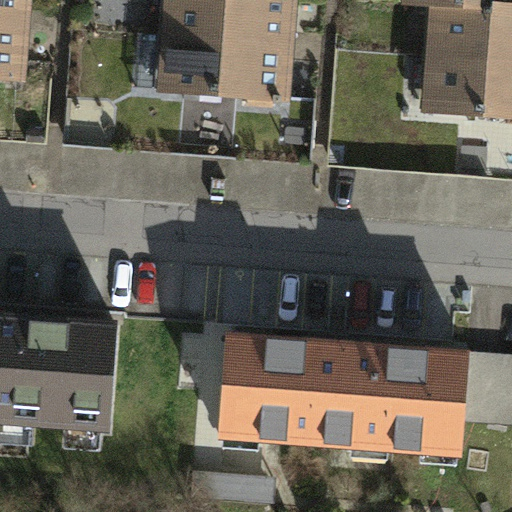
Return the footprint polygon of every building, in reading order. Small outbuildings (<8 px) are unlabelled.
[(0,0),(0,22),(21,24),(23,0),(0,0)] [(173,0),(171,36),(286,45),(288,19),(288,0),(173,0)] [(511,0),(412,0),(412,1),(440,3),(511,8),(511,0)] [(511,8),(440,3),(436,56),(511,61),(511,8)] [(21,24),(0,22),(0,76),(17,78),(19,51),(21,24)] [(284,75),(286,45),(171,36),(141,34),(137,88),(282,98),(284,75)] [(511,61),(436,56),(432,110),(511,116),(511,61)] [(0,418),(103,426),(102,430),(108,430),(116,323),(109,322),(109,327),(0,318),(0,418)] [(229,337),(222,432),(461,450),(463,420),(511,423),(511,358),(368,348),(229,337)]
